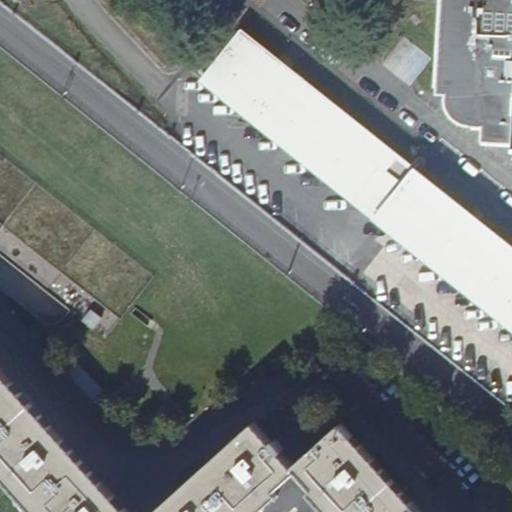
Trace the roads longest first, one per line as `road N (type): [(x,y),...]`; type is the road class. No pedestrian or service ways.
road 1 (residential): [(0,24),(511,430)]
road 2 (residential): [(463,511),(351,386),(330,376),(273,387),(167,447),(132,449),(118,446),(0,318)]
